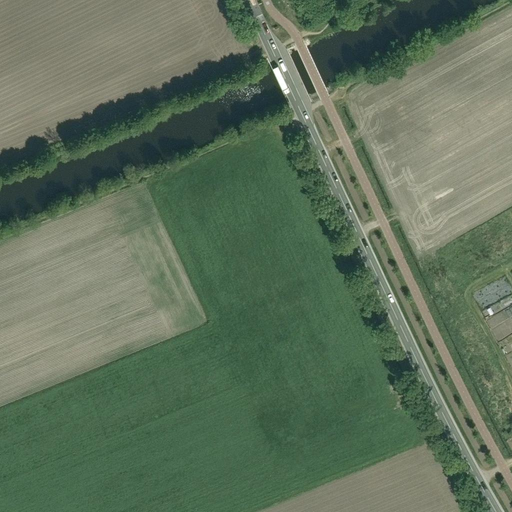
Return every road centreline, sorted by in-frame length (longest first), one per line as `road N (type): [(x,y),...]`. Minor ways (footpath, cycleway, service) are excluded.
road 1 (secondary): [(495,511),(249,0)]
road 2 (track): [(511,377),(467,294),(469,284),(498,269),(511,279)]
